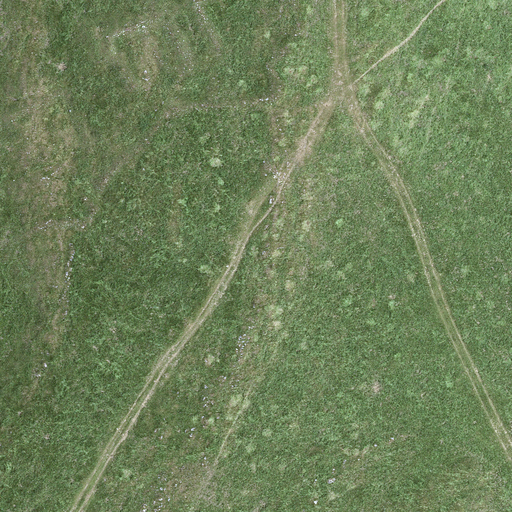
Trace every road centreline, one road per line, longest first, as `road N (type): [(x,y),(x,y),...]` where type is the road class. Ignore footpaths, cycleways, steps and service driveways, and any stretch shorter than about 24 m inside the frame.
road 1 (track): [(337,0),(336,35),(303,154),(83,511)]
road 2 (track): [(336,35),(355,118),(405,190),(434,285),(511,453)]
